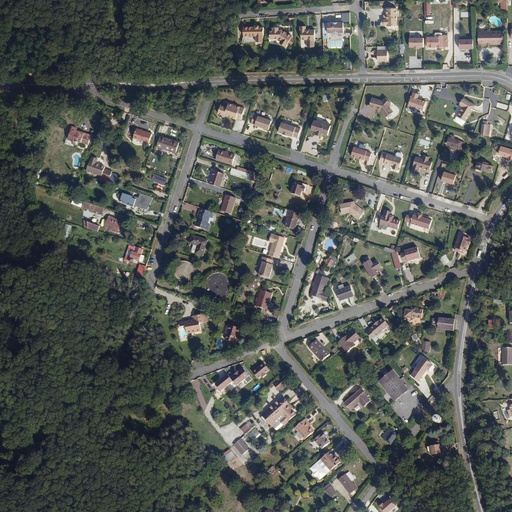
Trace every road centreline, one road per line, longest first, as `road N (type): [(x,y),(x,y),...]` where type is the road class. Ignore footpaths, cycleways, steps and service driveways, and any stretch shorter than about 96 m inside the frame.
road 1 (residential): [(476,267),(282,338)]
road 2 (residential): [(363,77),(359,14),(351,7),(235,14)]
road 3 (residential): [(282,338),(331,170)]
road 4 (residential): [(495,222),(331,170)]
road 5 (residential): [(384,473),(276,341)]
road 6 (residential): [(198,128),(148,288)]
road 7 (secondary): [(363,77),(213,80)]
road 8 (secondary): [(511,84),(480,75),(363,77)]
road 9 (secondary): [(482,511),(459,384)]
road 10 (secondary): [(213,80),(86,85)]
road 11 (residential): [(198,128),(95,96),(86,85)]
road 12 (track): [(80,411),(195,372)]
